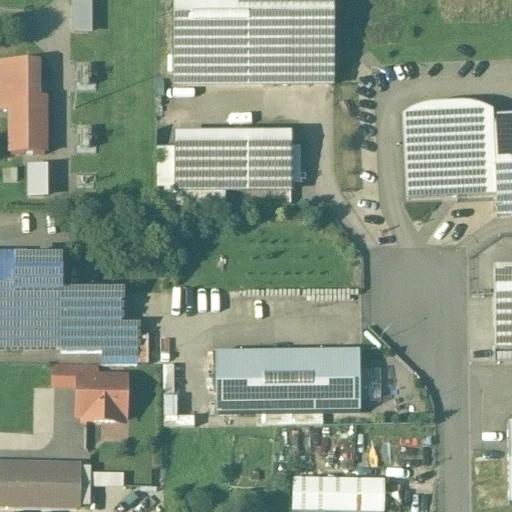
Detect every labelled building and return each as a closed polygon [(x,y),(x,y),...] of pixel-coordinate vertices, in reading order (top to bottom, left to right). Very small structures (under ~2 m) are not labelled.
[(264,0),(172,0),(173,79),(263,79),(265,79),(264,0)] [(329,0),(264,0),(265,79),(263,79),(263,89),(331,88),(329,0)] [(87,7),(73,7),(73,34),(87,35),(87,7)] [(37,65),(0,64),(0,114),(9,114),(9,155),(44,155),(44,101),(37,101),(37,65)] [(435,112),(429,112),(422,113),(421,113),(416,115),(409,118),(403,121),(407,201),(494,197),(489,122),(488,118),(482,115),(474,112),(468,111),(464,111),(458,110),(435,112)] [(511,120),(489,122),(494,197),(495,219),(511,217),(511,120)] [(288,149),(174,150),(174,194),(289,193),(288,149)] [(44,171),(29,172),(29,199),(44,199),(44,171)] [(121,216),(98,216),(98,231),(121,232),(121,216)] [(14,261),(0,260),(0,321),(15,322),(15,296),(14,263),(14,261)] [(60,263),(14,263),(15,296),(60,295),(60,263)] [(511,271),(491,272),(493,356),(511,355),(511,271)] [(60,295),(15,296),(15,322),(0,321),(0,350),(60,350),(60,295)] [(136,330),(121,331),(120,295),(60,295),(60,350),(61,356),(100,356),(100,369),(136,368),(136,330)] [(357,356),(214,357),(214,417),(359,416),(357,356)] [(123,383),(94,382),(94,368),(51,368),(50,392),(77,392),(77,418),(85,419),(85,425),(118,426),(119,419),(122,419),(123,383)] [(77,469),(0,467),(0,509),(77,511),(77,508),(77,471),(77,469)] [(89,471),(77,471),(77,508),(88,509),(89,471)] [(382,511),(383,484),(291,483),(290,511),(382,511)]
